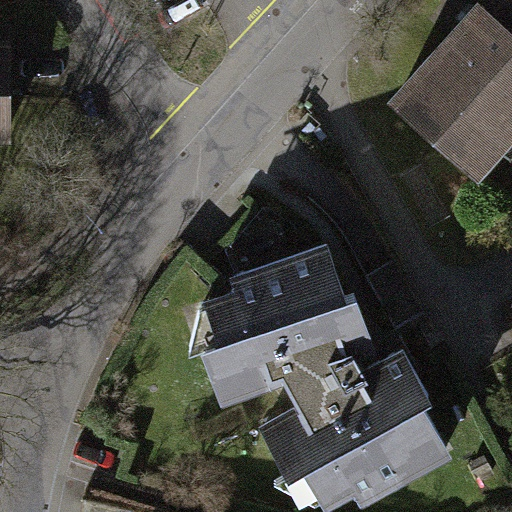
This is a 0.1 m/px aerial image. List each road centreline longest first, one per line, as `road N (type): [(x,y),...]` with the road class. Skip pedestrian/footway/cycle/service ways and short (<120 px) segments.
road 1 (residential): [(203,169),(353,0)]
road 2 (residential): [(72,351),(203,169)]
road 3 (residential): [(82,0),(203,169)]
road 4 (residential): [(24,511),(30,468),(72,351)]
